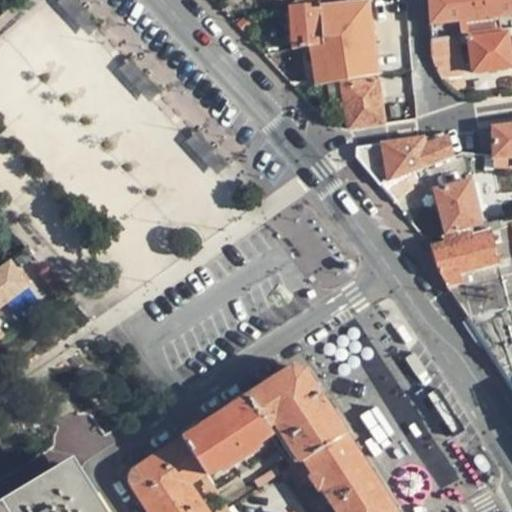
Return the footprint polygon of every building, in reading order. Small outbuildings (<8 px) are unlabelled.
[(307,0),(308,4),(309,4),(309,9),(319,8),(318,0),(307,0)] [(341,0),(318,0),(319,8),(321,24),(343,22),(341,0)] [(511,0),(427,0),(431,40),(466,35),(467,38),(507,33),(511,32),(511,0)] [(292,49),(322,44),(321,24),(319,8),(309,9),(309,4),(308,4),(291,5),(289,8),(292,49)] [(466,35),(431,40),(431,52),(431,57),(460,53),(460,46),(468,44),(472,73),(511,67),(507,33),(467,38),(466,35)] [(370,36),(334,42),(340,81),(376,75),(370,36)] [(334,42),(322,44),(329,83),(340,81),(334,42)] [(431,57),(439,75),(463,70),(460,53),(431,57)] [(347,117),(349,129),(371,126),(384,124),(377,80),(342,85),(344,98),(334,99),(336,119),(347,117)] [(332,87),(334,99),(344,98),(342,85),(332,87)] [(511,124),(492,128),(493,169),(511,169),(511,124)] [(379,185),(390,181),(452,157),(446,138),(427,145),(424,137),(359,148),(358,160),(379,185)] [(434,190),(445,235),(481,225),(469,180),(434,190)] [(403,196),(390,181),(379,185),(394,203),(403,196)] [(511,274),(511,231),(510,225),(509,218),(489,223),(503,277),(511,274)] [(511,364),(511,314),(503,277),(489,223),(481,225),(445,235),(425,240),(431,247),(437,269),(445,283),(500,367),(511,364)] [(10,261),(0,267),(0,305),(28,285),(10,261)] [(511,314),(511,274),(503,277),(511,314)] [(511,364),(500,367),(511,384),(511,364)] [(301,461),(304,459),(343,433),(313,385),(303,370),(292,367),(246,397),(267,427),(274,422),(301,461)] [(269,430),(267,427),(246,397),(182,439),(204,473),(206,475),(221,465),(224,468),(258,445),(257,443),(267,436),(269,430)] [(358,484),(370,475),(363,464),(343,433),(304,459),(314,474),(310,477),(312,479),(318,489),(322,487),(331,502),(358,484)] [(149,511),(206,511),(194,493),(193,493),(187,484),(200,476),(204,473),(182,439),(133,471),(131,474),(130,477),(131,483),(132,486),(149,511)] [(301,461),(291,468),(295,475),(302,486),(312,479),(310,477),(314,474),(304,459),(301,461)] [(0,507),(0,511),(98,511),(68,464),(0,507)] [(254,482),(258,489),(272,480),(281,474),(276,467),(254,482)] [(291,468),(281,474),(286,481),(295,475),(291,468)] [(220,495),(206,475),(204,473),(200,476),(205,484),(202,486),(212,501),(220,495)] [(393,511),(391,508),(370,475),(358,484),(331,502),(337,511),(393,511)]
